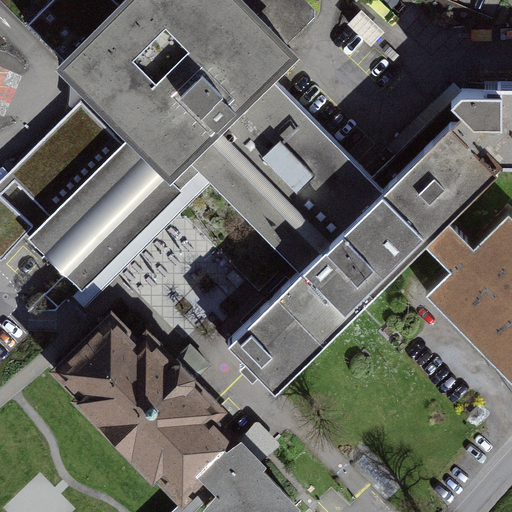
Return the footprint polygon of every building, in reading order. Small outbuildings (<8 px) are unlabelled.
[(378,185),(282,80),(300,57),(287,44),(318,14),(304,0),(124,0),(119,5),(92,32),(59,0),(53,0),(30,24),(66,59),(62,65),(135,139),(123,152),(81,109),(0,178),(0,197),(35,231),(28,237),(86,304),(213,188),(293,268),(227,335),(271,387),(498,172),(511,170),(511,85),(464,84),(451,109),(378,185)] [(114,0),(59,0),(92,32),(119,5),(114,0)] [(373,42),(384,33),(363,8),(352,18),(373,42)] [(400,150),(456,91),(448,83),(391,142),(400,150)] [(0,263),(0,264),(28,237),(35,231),(0,197),(0,263)] [(511,218),(506,213),(424,296),(511,383),(511,218)] [(230,434),(109,311),(51,368),(173,491),(230,434)] [(285,511),(300,497),(240,440),(188,494),(207,511),(285,511)]
